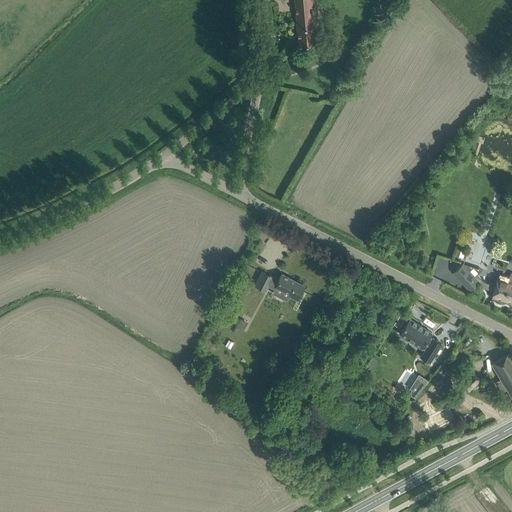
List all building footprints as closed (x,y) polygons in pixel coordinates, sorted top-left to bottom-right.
[(314,0),(294,0),(299,45),(315,43),(314,29),(317,29),(314,0)] [(456,255),(465,257),(467,249),(458,247),(456,255)] [(463,263),(453,272),(469,290),(479,282),(475,277),(463,263)] [(289,295),(297,299),(304,285),(282,274),(279,280),(262,272),(256,285),(265,290),(268,285),(275,288),(276,286),(290,293),(289,295)] [(479,282),(484,288),(494,291),(492,297),(511,303),(511,273),(509,280),(498,277),(495,285),(484,282),(477,274),(475,277),(479,282)] [(236,328),(243,331),(248,322),(241,318),(236,328)] [(432,333),(409,318),(399,333),(422,347),(423,347),(426,349),(421,357),(429,362),(442,343),(433,338),(432,340),(429,338),(432,333)] [(511,360),(508,353),(491,363),(501,379),(502,381),(505,386),(507,389),(511,397),(511,360)] [(470,391),(481,380),(472,370),(460,381),(470,391)] [(412,389),(409,393),(416,397),(419,393),(412,389)]
